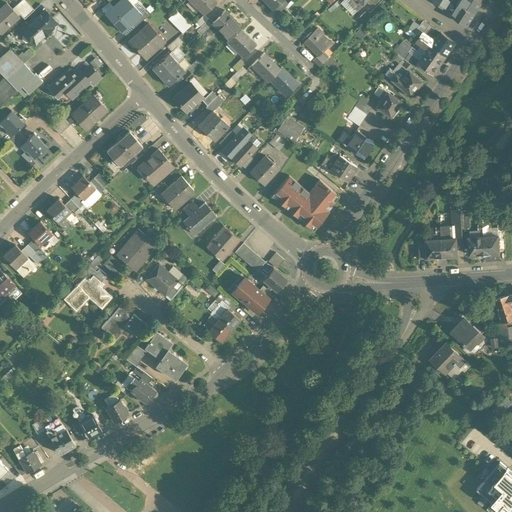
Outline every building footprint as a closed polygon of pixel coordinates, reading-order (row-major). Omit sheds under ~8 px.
[(29,15),(35,9),(26,0),(23,0),(17,6),(26,17),(29,15)] [(119,0),(117,2),(105,13),(113,22),(133,4),(129,0),(119,0)] [(216,1),(215,0),(190,0),(204,13),(216,1)] [(262,0),(272,10),(272,9),(281,0),(262,0)] [(283,0),(281,0),(272,9),(277,14),(287,4),(283,0)] [(351,0),(350,0),(343,0),(341,3),(352,14),(358,8),(351,0)] [(438,0),(435,4),(442,9),(445,4),(448,0),(438,0)] [(481,4),(475,0),(461,0),(461,1),(458,5),(474,15),(481,4)] [(0,8),(0,31),(0,32),(18,15),(6,2),(0,8)] [(35,9),(29,15),(33,19),(43,9),(45,11),(46,10),(40,4),(35,9)] [(133,4),(113,22),(121,31),(133,20),(141,13),(141,12),(133,4)] [(445,4),(442,9),(452,16),(454,12),(452,9),(451,9),(445,4)] [(474,15),(458,5),(454,12),(452,16),(466,26),(474,15)] [(33,19),(20,30),(23,34),(26,34),(30,38),(30,41),(33,44),(44,35),(43,34),(46,31),(49,32),(51,30),(51,27),(50,27),(55,22),(45,11),(43,9),(33,19)] [(144,9),(141,12),(141,13),(133,20),(137,24),(148,14),(144,9)] [(240,26),(225,10),(212,22),(228,38),(239,28),(240,26)] [(178,11),(168,21),(180,34),(191,23),(178,11)] [(204,13),(196,21),(201,25),(206,20),(208,18),(204,13)] [(201,25),(197,29),(201,34),(210,24),(206,20),(201,25)] [(414,34),(419,38),(422,33),(434,41),(440,32),(424,20),(419,27),(413,23),(408,29),(414,34)] [(148,22),(129,40),(144,57),(164,40),(148,22)] [(255,44),(239,28),(228,38),(227,40),(242,56),(255,44)] [(316,28),(303,42),(317,56),(321,52),(330,43),(320,34),(321,33),(316,28)] [(455,43),(440,32),(434,41),(431,46),(445,56),(446,57),(455,43)] [(434,41),(422,33),(419,38),(430,46),(431,46),(434,41)] [(26,34),(23,34),(22,35),(22,39),(25,42),(29,42),(30,41),(30,38),(26,34)] [(419,38),(414,34),(409,42),(419,48),(412,59),(412,60),(417,64),(430,46),(419,38)] [(177,36),(167,46),(171,51),(182,41),(177,36)] [(416,71),(419,65),(417,64),(412,60),(412,59),(396,46),(392,51),(416,71)] [(431,46),(430,46),(417,64),(419,65),(433,75),(445,56),(431,46)] [(11,50),(0,59),(0,73),(4,77),(6,79),(23,63),(22,62),(18,57),(11,50)] [(29,56),(24,52),(18,57),(22,62),(29,56)] [(168,52),(151,68),(159,77),(176,61),(168,52)] [(279,68),(263,52),(247,68),(253,74),(257,71),(267,80),(269,78),(279,68)] [(317,56),(313,60),(319,65),(326,58),(321,52),(317,56)] [(198,57),(186,68),(191,72),(202,62),(198,57)] [(328,57),(323,62),(327,66),(332,61),(328,57)] [(241,58),(232,67),(236,71),(242,66),(245,62),(241,58)] [(176,61),(159,77),(167,85),(184,70),(176,61)] [(396,61),(388,70),(395,75),(395,76),(400,80),(408,72),(396,61)] [(23,63),(6,79),(10,83),(27,67),(23,63)] [(232,76),(230,77),(235,82),(246,70),(242,66),(236,71),(232,76)] [(297,82),(281,66),(279,68),(269,78),(285,94),(297,82)] [(27,67),(10,83),(17,90),(23,98),(29,93),(30,95),(44,82),(36,74),(34,75),(27,67)] [(236,71),(232,67),(227,72),(232,76),(236,71)] [(100,79),(90,68),(82,75),(89,82),(88,82),(92,87),(100,79)] [(77,69),(69,76),(65,71),(48,87),(53,93),(57,95),(60,96),(64,95),(68,93),(71,97),(88,82),(89,82),(82,75),(77,69)] [(395,75),(388,70),(384,75),(390,81),(391,81),(395,76),(395,75)] [(421,83),(408,72),(400,80),(396,85),(409,97),(421,83)] [(390,81),(384,75),(380,79),(391,88),(394,84),(391,81),(390,81)] [(400,80),(395,76),(391,81),(394,84),(396,85),(400,80)] [(4,77),(0,81),(0,106),(17,90),(10,83),(6,79),(4,77)] [(235,82),(230,77),(224,84),(229,88),(235,82)] [(202,96),(190,83),(174,97),(186,110),(202,96)] [(217,95),(211,90),(202,100),(207,105),(217,95)] [(400,102),(383,91),(379,98),(382,100),(376,108),(392,119),(397,111),(395,109),(400,102)] [(93,94),(71,114),(85,130),(107,110),(93,94)] [(217,95),(207,105),(212,110),(223,100),(217,95)] [(373,103),(363,95),(360,101),(369,109),(373,103)] [(369,109),(360,101),(355,107),(366,115),(370,109),(369,109)] [(366,115),(355,107),(348,118),(359,126),(366,115)] [(23,124),(11,110),(0,120),(8,128),(5,131),(10,136),(16,131),(23,124)] [(221,119),(212,110),(204,119),(205,120),(199,127),(214,140),(225,128),(226,129),(229,125),(228,125),(231,121),(224,115),(221,119)] [(303,127),(287,116),(278,130),(294,141),(303,127)] [(59,117),(50,125),(59,135),(68,126),(59,117)] [(231,130),(219,144),(223,147),(235,134),(231,130)] [(223,147),(222,149),(231,157),(248,139),(239,130),(235,134),(223,147)] [(10,136),(7,139),(12,144),(21,136),(16,131),(10,136)] [(129,131),(106,151),(119,166),(142,146),(129,131)] [(373,143),(356,131),(351,138),(346,146),(348,148),(363,157),(368,150),(373,143)] [(351,138),(342,132),(334,145),(345,152),(348,148),(346,146),(351,138)] [(26,141),(20,146),(25,152),(28,149),(35,157),(33,158),(34,159),(46,147),(33,134),(26,141)] [(285,141),(276,134),(269,142),(278,150),(285,141)] [(21,136),(12,144),(17,149),(20,146),(26,141),(21,136)] [(248,139),(231,157),(239,165),(240,164),(248,155),(256,146),(248,139)] [(35,157),(28,149),(25,152),(21,155),(28,163),(33,158),(35,157)] [(150,155),(138,166),(138,167),(153,184),(173,166),(158,149),(150,155)] [(146,151),(130,165),(135,170),(138,167),(138,166),(150,155),(146,151)] [(248,155),(240,164),(245,168),(253,159),(248,155)] [(265,155),(249,172),(263,184),(278,168),(265,155)] [(357,168),(340,156),(335,164),(330,171),(347,182),(357,168)] [(335,164),(326,158),(321,165),(330,171),(335,164)] [(109,183),(100,173),(93,178),(103,188),(109,183)] [(83,176),(71,187),(83,200),(95,188),(89,182),(83,176)] [(168,187),(161,194),(167,201),(169,200),(175,207),(174,209),(184,200),(183,198),(193,190),(181,176),(168,187)] [(310,193),(289,176),(272,195),(284,206),(285,206),(288,208),(287,209),(312,230),(324,216),(323,215),(328,210),(327,209),(337,196),(334,194),(335,193),(319,179),(314,185),(314,188),(310,193)] [(93,178),(89,182),(95,188),(99,192),(103,188),(93,178)] [(168,187),(163,182),(153,191),(158,197),(161,194),(168,187)] [(83,204),(75,195),(70,200),(78,209),(83,204)] [(58,200),(46,211),(58,224),(70,212),(58,200)] [(78,209),(70,200),(66,204),(74,213),(78,209)] [(192,201),(182,209),(187,214),(196,206),(192,201)] [(204,203),(182,222),(194,235),(216,216),(204,203)] [(461,210),(451,210),(452,226),(455,236),(456,236),(462,235),(461,226),(461,210)] [(468,210),(461,210),(461,226),(462,235),(470,235),(468,210)] [(503,210),(491,210),(491,221),(503,221),(503,210)] [(40,222),(28,234),(39,246),(52,235),(40,222)] [(223,226),(207,246),(222,259),(239,240),(223,226)] [(450,226),(440,227),(441,239),(451,239),(450,226)] [(138,231),(123,249),(129,254),(122,261),(135,272),(157,245),(138,229),(137,230),(138,231)] [(456,236),(455,236),(456,238),(457,249),(469,248),(468,237),(470,237),(470,235),(462,235),(456,236)] [(486,236),(483,237),(484,255),(499,254),(498,236),(486,236)] [(470,237),(468,237),(469,248),(469,255),(484,255),(483,237),(480,237),(470,237)] [(451,239),(441,239),(442,257),(457,256),(457,249),(456,238),(451,239)] [(438,239),(426,240),(427,258),(442,257),(441,239),(438,239)] [(426,240),(417,241),(418,259),(427,258),(426,240)] [(40,250),(32,242),(27,246),(35,255),(40,250)] [(265,262),(243,244),(235,253),(257,272),(265,262)] [(27,258),(15,246),(3,258),(15,270),(27,258)] [(27,246),(23,250),(31,259),(35,255),(27,246)] [(284,260),(275,253),(268,262),(277,269),(284,260)] [(107,261),(103,265),(114,274),(117,270),(107,261)] [(225,265),(220,261),(212,270),(217,274),(225,265)] [(164,269),(159,264),(146,280),(165,296),(172,288),(178,280),(164,269)] [(168,264),(164,269),(178,280),(182,275),(168,264)] [(96,272),(88,266),(81,273),(86,278),(89,281),(93,276),(101,283),(107,276),(99,269),(96,272)] [(287,280),(273,268),(263,280),(276,292),(287,280)] [(0,272),(0,288),(8,281),(0,272)] [(93,276),(89,281),(86,278),(77,286),(75,287),(76,288),(64,300),(75,311),(88,298),(102,309),(112,297),(98,286),(101,283),(93,276)] [(259,291),(244,278),(232,292),(247,305),(256,313),(257,313),(269,299),(268,298),(259,291)] [(8,281),(0,288),(0,296),(1,298),(13,286),(8,281)] [(272,294),(263,286),(259,291),(268,298),(272,294)] [(172,288),(165,296),(163,298),(168,303),(177,292),(172,288)] [(509,296),(495,299),(496,308),(498,308),(502,323),(511,320),(511,311),(511,312),(511,307),(510,305),(509,296)] [(235,305),(226,297),(225,298),(222,302),(231,310),(235,305)] [(219,305),(215,302),(208,309),(212,313),(219,305)] [(222,302),(220,304),(227,310),(230,312),(231,310),(222,302)] [(115,304),(107,313),(112,317),(119,308),(115,304)] [(212,313),(211,315),(218,321),(227,310),(220,304),(219,305),(212,313)] [(256,313),(247,305),(243,310),(252,317),(256,313)] [(128,312),(121,306),(119,308),(112,317),(102,328),(109,335),(110,336),(115,340),(126,328),(136,337),(145,325),(133,315),(130,319),(126,315),(128,312)] [(230,312),(227,310),(218,321),(230,331),(239,320),(230,312)] [(511,320),(502,323),(495,325),(497,334),(497,337),(499,347),(511,345),(511,320)] [(230,331),(218,321),(209,332),(221,343),(230,331)] [(483,336),(466,321),(454,334),(464,343),(463,344),(464,345),(465,344),(471,349),(476,343),(477,344),(483,336)] [(206,337),(197,329),(193,334),(202,342),(206,337)] [(172,344),(156,333),(145,349),(160,360),(155,367),(175,380),(186,364),(167,350),(172,344)] [(489,339),(489,349),(499,347),(497,337),(489,339)] [(465,362),(445,343),(430,359),(438,367),(439,366),(446,373),(451,368),(450,368),(453,364),(459,369),(465,362)] [(145,353),(136,347),(125,360),(134,366),(145,353)] [(146,374),(136,368),(132,372),(142,379),(143,378),(146,374)] [(9,371),(3,378),(7,383),(14,375),(9,371)] [(152,379),(146,374),(143,378),(149,383),(152,379)] [(138,382),(134,378),(130,383),(131,383),(126,389),(130,392),(138,382)] [(149,383),(143,378),(142,379),(141,380),(151,388),(152,386),(149,383)] [(141,380),(140,380),(138,382),(130,392),(146,405),(152,397),(153,398),(154,398),(156,398),(157,397),(157,395),(157,394),(157,393),(151,388),(141,380)] [(126,389),(117,382),(114,386),(122,393),(126,389)] [(119,400),(105,408),(114,423),(128,415),(119,400)] [(77,407),(72,410),(78,421),(79,423),(82,421),(78,414),(81,413),(77,407)] [(114,423),(105,408),(100,411),(109,426),(114,423)] [(82,421),(79,423),(88,438),(101,430),(93,415),(85,420),(82,421)] [(43,427),(48,424),(44,417),(30,425),(35,435),(44,430),(43,427)] [(48,424),(43,427),(44,430),(51,441),(58,455),(75,445),(66,429),(58,418),(48,424)] [(79,423),(78,421),(70,426),(83,441),(88,438),(79,423)] [(35,435),(32,437),(40,447),(51,441),(44,430),(35,435)] [(20,463),(26,473),(41,465),(33,450),(25,455),(20,445),(13,449),(20,463)] [(14,467),(9,462),(20,476),(26,473),(20,463),(14,467)] [(511,511),(511,472),(500,462),(476,490),(502,511),(511,511)]
